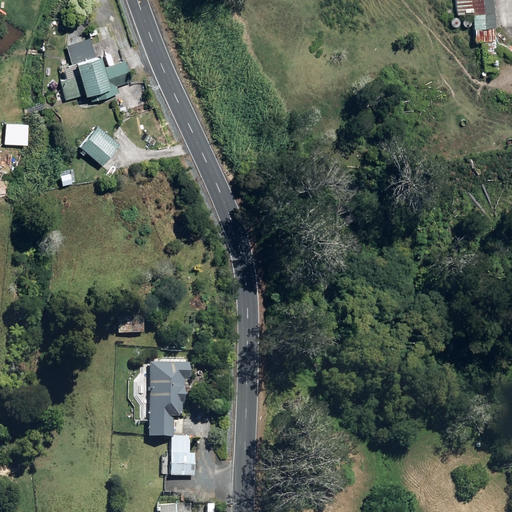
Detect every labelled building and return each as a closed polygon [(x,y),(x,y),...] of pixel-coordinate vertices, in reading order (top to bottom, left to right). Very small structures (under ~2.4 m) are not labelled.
[(473,14),(475,43),(483,42),(486,72),(499,71),(496,41),(495,41),(494,28),(497,28),(494,0),(455,0),(457,15),(473,14)] [(96,59),(90,39),(66,47),(71,63),(69,64),(69,67),(72,69),(75,68),(75,65),(79,76),(60,81),(66,101),(85,95),(87,103),(119,93),(116,86),(131,81),(125,61),(104,68),(100,57),(96,59)] [(85,152),(102,166),(120,144),(97,126),(79,147),(82,149),(79,152),(83,155),(85,152)] [(6,143),(8,149),(16,147),(15,141),(6,143)] [(202,319),(206,325),(217,317),(212,311),(202,319)] [(117,317),(118,334),(144,333),(144,316),(117,317)] [(163,356),(163,364),(150,364),(149,438),(170,438),(170,455),(172,455),(171,476),(194,476),(194,454),(189,454),(190,438),(173,438),(173,418),(179,418),(179,416),(181,416),(182,406),(184,406),(184,381),(189,381),(189,365),(184,365),(184,360),(181,360),(181,359),(171,358),(171,357),(163,356)] [(37,451),(48,451),(48,442),(37,442),(37,451)]
